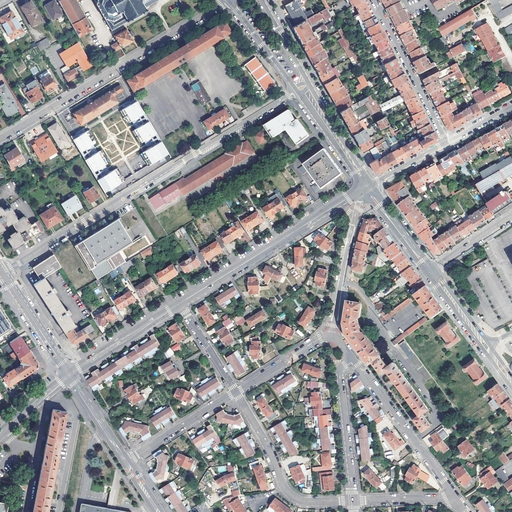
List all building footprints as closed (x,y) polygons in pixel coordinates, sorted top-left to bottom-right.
[(81,0),(58,0),(76,31),(79,37),(92,29),(82,9),(85,7),(81,0)] [(94,0),(112,30),(127,22),(128,23),(129,22),(129,21),(146,11),(146,12),(148,11),(147,10),(148,10),(148,9),(147,9),(146,7),(158,0),(94,0)] [(286,5),(297,25),(315,15),(312,10),(304,15),(299,6),(301,5),(300,3),(298,0),(295,0),(291,3),(286,5)] [(325,0),(321,0),(326,9),(329,7),(325,0)] [(366,0),(365,0),(356,5),(360,14),(371,8),(368,3),(366,0)] [(386,5),(387,8),(400,2),(399,0),(390,0),(385,3),(386,5)] [(431,0),(438,11),(448,5),(455,1),(456,2),(457,4),(465,0),(431,0)] [(501,0),(488,0),(500,20),(511,13),(511,5),(503,11),(498,2),(501,0)] [(20,6),(32,27),(41,21),(30,1),(20,6)] [(45,6),(53,20),(62,15),(54,1),(45,6)] [(389,11),(397,28),(410,21),(402,5),(400,2),(387,8),(389,11)] [(360,14),(359,14),(363,22),(364,22),(375,16),(373,13),(371,8),(360,14)] [(323,17),(325,20),(331,17),(326,9),(321,12),(323,17)] [(439,28),(443,36),(472,19),(473,21),(477,19),(471,9),(439,28)] [(11,11),(0,17),(0,20),(10,39),(23,32),(11,11)] [(301,41),(302,43),(315,35),(327,29),(325,26),(324,24),(311,31),(310,30),(312,29),(309,25),(323,17),(321,12),(315,15),(297,25),(293,27),(295,32),(298,36),(301,41)] [(375,16),(364,22),(366,25),(367,29),(378,23),(376,20),(375,16)] [(399,31),(401,36),(413,30),(411,25),(413,23),(412,20),(410,21),(397,28),(399,31)] [(127,81),(134,92),(231,32),(224,21),(127,81)] [(378,23),(367,29),(371,36),(382,31),(380,27),(378,23)] [(477,34),(479,34),(483,41),(494,35),(491,29),(488,23),(475,30),(477,34)] [(112,45),(119,59),(125,55),(121,48),(133,41),(127,29),(115,36),(118,42),(112,45)] [(404,40),(406,45),(416,39),(417,39),(413,30),(401,36),(404,40)] [(371,36),(371,37),(372,41),(371,41),(372,44),(374,44),(386,38),(384,34),(382,31),(371,36)] [(336,37),(334,34),(324,40),(325,43),(336,37)] [(303,45),(306,50),(319,43),(315,35),(302,43),(303,45)] [(494,35),(483,41),(489,51),(499,46),(497,43),(495,40),(496,39),(494,35)] [(386,38),(374,44),(374,45),(376,44),(379,51),(390,45),(388,41),(386,38)] [(36,45),(40,51),(50,45),(46,39),(36,45)] [(408,49),(410,54),(421,48),(416,39),(406,45),(408,49)] [(456,44),(457,47),(451,51),(454,57),(466,51),(461,42),(456,44)] [(91,66),(85,56),(85,55),(78,43),(59,54),(67,66),(61,70),(68,81),(79,74),(77,72),(82,69),(83,71),(91,66)] [(308,55),(309,57),(311,56),(323,49),(321,45),(319,43),(306,50),(307,52),(308,55)] [(379,51),(378,51),(380,55),(381,58),(393,52),(391,49),(390,45),(379,51)] [(489,51),(495,62),(498,60),(506,57),(503,51),(500,45),(499,46),(489,51)] [(344,47),(350,58),(353,57),(347,46),(344,47)] [(327,52),(324,48),(323,49),(311,56),(315,64),(327,57),(325,53),(327,52)] [(412,58),(415,63),(426,57),(422,48),(421,48),(410,54),(412,58)] [(393,52),(381,58),(383,60),(381,61),(383,65),(384,65),(397,59),(395,55),(393,52)] [(315,67),(320,75),(331,69),(332,69),(327,60),(330,58),(329,56),(327,57),(315,64),(314,64),(315,67)] [(255,57),(246,64),(265,90),(271,85),(273,87),(274,86),(274,85),(275,84),(255,57)] [(418,68),(421,74),(437,66),(435,63),(432,65),(430,59),(428,60),(427,57),(426,57),(415,63),(418,68)] [(498,60),(510,82),(511,81),(511,68),(506,57),(498,60)] [(397,59),(384,65),(387,72),(400,66),(398,62),(397,59)] [(457,64),(452,66),(455,73),(461,70),(457,64)] [(384,79),(386,82),(391,79),(404,73),(402,69),(400,66),(387,72),(390,76),(384,79)] [(323,82),(325,84),(336,78),(331,69),(320,75),(323,82)] [(450,75),(451,78),(454,77),(454,76),(456,75),(459,80),(460,79),(464,77),(461,70),(455,73),(450,75)] [(39,78),(47,92),(48,91),(49,92),(53,90),(52,89),(53,89),(53,90),(57,87),(56,87),(57,86),(48,72),(39,78)] [(426,83),(427,86),(440,80),(438,77),(442,75),(441,72),(424,80),(426,83)] [(404,73),(391,79),(395,87),(397,86),(408,81),(405,76),(404,73)] [(356,89),(357,91),(368,85),(363,75),(358,78),(361,84),(356,86),(357,88),(356,89)] [(326,87),(330,93),(342,86),(337,77),(336,78),(325,84),(326,87)] [(37,100),(42,97),(36,87),(39,86),(35,79),(25,85),(26,87),(22,89),(25,94),(26,94),(31,103),(37,100)] [(429,90),(431,94),(443,88),(440,82),(442,81),(441,80),(440,80),(427,86),(429,90)] [(190,87),(202,106),(212,100),(200,81),(198,82),(198,81),(193,85),(190,87)] [(408,81),(397,86),(401,94),(412,88),(409,84),(408,81)] [(506,96),(511,93),(506,84),(504,85),(503,83),(495,88),(497,92),(501,99),(506,96)] [(0,107),(7,118),(18,111),(17,110),(18,109),(4,85),(0,87),(0,94),(0,95),(5,103),(0,107)] [(88,104),(73,113),(80,125),(128,96),(122,87),(122,86),(121,86),(120,85),(93,101),(92,99),(87,102),(88,104)] [(345,89),(343,86),(342,86),(330,93),(331,95),(332,97),(335,102),(347,95),(350,94),(347,88),(345,89)] [(444,95),(444,94),(447,92),(445,87),(443,88),(431,94),(433,97),(434,100),(444,95)] [(381,108),(383,111),(405,100),(405,101),(415,95),(413,92),(412,88),(401,94),(380,105),(381,108)] [(495,101),(501,99),(497,92),(494,94),(493,92),(489,93),(486,95),(491,104),(495,101)] [(347,124),(349,127),(362,119),(381,108),(380,105),(376,99),(375,97),(373,93),(353,104),(340,111),(343,116),(345,120),(347,124)] [(486,107),(491,104),(486,95),(485,94),(483,95),(479,97),(475,99),(478,104),(481,109),(486,107)] [(337,106),(340,111),(353,104),(347,95),(335,102),(337,106)] [(417,100),(415,95),(405,101),(409,109),(419,103),(417,100)] [(436,103),(438,108),(449,102),(448,101),(447,102),(444,95),(434,100),(436,103)] [(458,109),(453,100),(449,102),(438,108),(440,112),(443,116),(452,112),(458,109)] [(136,101),(121,110),(129,122),(131,120),(139,115),(144,113),(136,101)] [(419,103),(409,109),(412,115),(423,110),(421,106),(419,103)] [(480,116),(484,114),(481,109),(478,104),(470,108),(476,118),(480,116)] [(474,119),(476,118),(470,108),(467,110),(467,111),(463,113),(468,122),(470,121),(474,119)] [(285,130),(296,145),(308,136),(297,119),(292,122),(291,120),(294,118),(288,110),(264,126),(272,139),(285,130)] [(414,120),(410,122),(412,124),(426,117),(424,113),(423,110),(412,115),(414,120)] [(204,121),(209,129),(226,118),(221,111),(204,121)] [(449,130),(453,131),(462,125),(468,122),(463,113),(455,117),(452,112),(443,116),(449,130)] [(139,115),(131,120),(136,129),(144,124),(139,115)] [(367,127),(370,133),(381,127),(381,128),(388,124),(389,127),(391,126),(386,116),(367,127)] [(411,124),(413,127),(416,126),(418,129),(430,123),(428,120),(426,117),(412,124),(411,124)] [(350,129),(353,135),(364,129),(366,127),(362,119),(349,127),(350,129)] [(509,136),(511,133),(511,120),(507,123),(503,126),(509,136)] [(156,133),(149,121),(144,124),(136,129),(134,130),(141,142),(143,141),(151,136),(156,133)] [(56,123),(48,128),(60,147),(68,142),(56,123)] [(432,127),(430,123),(418,129),(417,130),(417,131),(420,130),(421,132),(423,137),(434,131),(432,127)] [(391,130),(394,137),(397,136),(395,132),(391,126),(389,127),(390,130),(391,130)] [(503,142),(510,138),(509,136),(503,126),(499,128),(496,130),(503,142)] [(359,144),(370,138),(364,129),(353,135),(357,142),(359,144)] [(502,149),(505,146),(503,142),(496,130),(491,132),(487,134),(494,147),(499,144),(502,149)] [(87,131),(73,140),(80,152),(84,149),(92,144),(95,143),(87,131)] [(256,135),(261,143),(268,138),(263,131),(256,135)] [(435,140),(436,137),(434,131),(423,137),(424,138),(423,140),(420,142),(423,147),(428,145),(435,140)] [(57,151),(47,133),(37,140),(36,140),(35,138),(29,142),(41,161),(57,151)] [(487,151),(494,147),(487,134),(483,137),(480,138),(485,147),(487,151)] [(151,136),(143,141),(148,149),(157,144),(151,136)] [(359,144),(363,151),(366,149),(372,145),(370,140),(372,139),(371,137),(370,138),(359,144)] [(420,142),(418,138),(410,142),(415,151),(420,149),(423,147),(420,142)] [(477,151),(485,147),(480,138),(476,141),(473,142),(477,151)] [(148,149),(142,153),(150,164),(168,153),(161,141),(157,144),(148,149)] [(185,179),(184,178),(176,183),(182,194),(183,196),(233,165),(234,166),(250,155),(250,154),(254,151),(247,141),(243,143),(242,142),(225,153),(226,154),(185,179)] [(387,143),(385,141),(382,142),(376,146),(378,149),(387,143)] [(415,151),(410,142),(403,147),(408,156),(411,154),(415,151)] [(470,156),(478,152),(477,151),(473,142),(468,145),(465,147),(470,156)] [(92,144),(84,149),(90,157),(97,152),(92,144)] [(370,150),(376,159),(377,158),(382,156),(378,149),(376,146),(370,150)] [(400,160),(408,156),(403,147),(392,153),(397,162),(400,160)] [(464,163),(472,159),(470,156),(465,147),(461,149),(457,151),(464,163)] [(4,156),(11,167),(17,163),(19,167),(25,163),(23,160),(24,159),(17,148),(4,156)] [(312,187),(316,193),(343,173),(334,161),(326,149),(299,169),(303,175),(309,171),(317,182),(312,187)] [(107,163),(100,151),(97,152),(90,157),(85,160),(92,172),(97,169),(105,164),(107,163)] [(467,177),(471,175),(464,163),(457,151),(453,154),(449,156),(455,168),(460,165),(462,168),(461,170),(460,170),(462,174),(463,174),(465,174),(467,177)] [(392,153),(392,152),(383,158),(388,167),(395,163),(397,162),(392,153)] [(437,167),(442,176),(447,173),(448,176),(452,173),(451,171),(456,169),(455,168),(449,156),(444,159),(440,161),(442,164),(437,167)] [(378,160),(377,158),(376,159),(372,162),(369,163),(374,171),(378,173),(384,169),(388,167),(383,158),(378,160)] [(475,183),(480,192),(511,175),(511,158),(480,174),(484,180),(480,182),(479,181),(475,183)] [(279,168),(281,171),(290,165),(288,163),(279,168)] [(105,164),(97,169),(102,177),(110,172),(105,164)] [(433,179),(435,183),(438,181),(437,179),(442,176),(437,167),(435,164),(431,166),(427,168),(433,179)] [(419,173),(425,184),(433,179),(427,168),(422,171),(419,173)] [(102,177),(97,180),(104,192),(123,181),(116,169),(110,172),(102,177)] [(418,191),(421,194),(427,190),(424,186),(426,185),(425,184),(419,173),(415,175),(411,177),(418,191)] [(247,187),(250,193),(261,186),(258,181),(247,187)] [(391,196),(398,205),(410,197),(411,196),(401,182),(387,191),(391,196)] [(150,199),(156,210),(182,194),(176,183),(150,199)] [(84,193),(90,203),(100,196),(94,186),(84,193)] [(311,195),(306,187),(295,194),(301,203),(305,200),(304,199),(311,195)] [(502,194),(487,204),(491,211),(494,216),(509,206),(511,203),(511,200),(510,198),(506,192),(505,191),(504,192),(503,191),(501,192),(502,194)] [(280,192),(276,194),(279,199),(272,204),(278,213),(285,208),(285,207),(288,205),(280,192)] [(287,198),(292,206),(296,204),(297,205),(301,203),(295,194),(287,198)] [(62,204),(69,216),(82,207),(75,196),(62,204)] [(403,212),(406,217),(418,208),(410,197),(398,205),(400,208),(403,212)] [(226,201),(231,208),(235,205),(231,198),(226,201)] [(266,207),(264,208),(270,218),(278,213),(272,204),(270,201),(265,204),(266,207)] [(487,204),(479,210),(479,211),(486,221),(490,219),(494,216),(491,211),(487,204)] [(8,239),(14,249),(33,238),(44,231),(38,221),(31,226),(24,216),(19,219),(14,212),(15,211),(11,205),(4,209),(1,206),(0,206),(0,205),(0,231),(1,232),(6,229),(5,227),(9,224),(12,222),(17,230),(10,235),(11,237),(8,239)] [(40,215),(48,228),(62,220),(54,207),(40,215)] [(270,218),(264,208),(261,210),(267,219),(270,218)] [(411,223),(414,227),(425,220),(426,219),(418,208),(406,217),(408,219),(411,223)] [(479,211),(469,217),(471,219),(476,228),(482,224),(486,221),(479,211)] [(264,221),(258,212),(251,217),(257,226),(264,221)] [(243,222),(249,231),(257,226),(251,217),(243,222)] [(122,218),(119,219),(133,242),(136,240),(122,218)] [(76,246),(97,280),(98,279),(114,270),(107,258),(105,254),(116,247),(119,251),(133,242),(119,219),(76,246)] [(377,219),(365,220),(362,232),(367,234),(368,231),(377,230),(379,233),(385,229),(379,221),(377,219)] [(476,228),(471,219),(464,224),(469,233),(473,230),(476,228)] [(416,229),(420,235),(429,229),(429,228),(426,225),(428,223),(425,220),(414,227),(416,229)] [(245,232),(239,222),(236,223),(237,225),(229,230),(235,239),(241,235),(241,236),(243,235),(243,233),(245,232)] [(469,233),(464,224),(458,229),(463,237),(467,234),(469,233)] [(458,229),(456,227),(448,232),(455,242),(459,239),(463,237),(458,229)] [(381,246),(378,249),(379,256),(385,251),(395,243),(389,235),(387,231),(385,229),(379,233),(375,236),(376,243),(378,242),(381,246)] [(421,237),(425,242),(431,238),(438,234),(435,229),(431,232),(429,229),(420,235),(421,237)] [(235,239),(229,230),(222,235),(219,237),(223,243),(226,242),(227,243),(229,241),(230,242),(235,239)] [(370,246),(371,242),(369,241),(371,235),(367,234),(362,232),(359,240),(359,242),(370,246)] [(455,242),(448,232),(441,237),(448,247),(451,244),(455,242)] [(163,240),(164,242),(174,236),(172,234),(168,236),(163,240)] [(317,244),(324,249),(325,248),(328,251),(333,244),(331,243),(331,242),(322,235),(322,236),(319,234),(314,241),(318,243),(317,244)] [(219,237),(219,236),(216,238),(218,242),(222,249),(225,247),(223,243),(219,237)] [(137,240),(141,249),(148,245),(144,237),(137,240)] [(448,247),(441,237),(434,242),(440,252),(444,249),(448,247)] [(427,245),(435,255),(440,252),(434,242),(431,238),(425,242),(427,245)] [(222,249),(218,242),(210,246),(216,255),(219,253),(220,254),(222,253),(221,251),(223,249),(222,249)] [(370,246),(359,242),(358,244),(357,249),(368,253),(370,246)] [(390,258),(392,260),(393,259),(402,253),(400,250),(397,245),(395,243),(385,251),(387,254),(386,255),(389,259),(390,258)] [(142,255),(145,259),(155,252),(152,246),(141,253),(142,255)] [(200,253),(204,260),(207,258),(207,259),(209,258),(210,260),(213,258),(212,258),(216,255),(210,246),(200,253)] [(107,258),(119,251),(116,247),(105,254),(107,258)] [(297,263),(297,267),(304,266),(303,248),(296,249),(296,252),(295,252),(295,263),(297,263)] [(368,253),(357,249),(356,252),(354,260),(365,264),(368,253)] [(391,266),(393,269),(397,266),(407,259),(404,255),(402,253),(393,259),(395,263),(391,266)] [(42,262),(33,268),(41,280),(45,278),(61,267),(54,255),(42,262)] [(202,263),(197,255),(189,260),(195,269),(201,265),(200,264),(202,263)] [(387,264),(379,258),(376,267),(379,270),(387,264)] [(397,266),(403,274),(413,267),(411,265),(407,259),(397,266)] [(123,272),(124,272),(134,266),(130,260),(120,266),(123,272)] [(195,269),(189,260),(179,266),(182,271),(183,273),(186,271),(187,273),(189,272),(195,269)] [(353,270),(362,273),(365,264),(354,260),(353,270)] [(179,266),(176,263),(166,270),(172,279),(176,276),(175,275),(182,271),(179,266)] [(367,264),(366,270),(371,272),(373,274),(379,270),(376,267),(372,266),(367,264)] [(272,277),(280,282),(283,276),(280,274),(281,273),(271,267),(271,269),(267,267),(264,273),(267,275),(264,280),(268,285),(272,277)] [(407,277),(409,281),(410,280),(418,274),(415,270),(413,267),(403,274),(406,278),(407,277)] [(318,272),(315,280),(317,281),(316,284),(324,287),(324,284),(326,284),(328,274),(327,274),(328,271),(320,269),(319,272),(318,272)] [(157,273),(154,275),(155,276),(160,283),(160,284),(167,280),(168,281),(172,279),(166,270),(158,275),(157,273)] [(120,274),(126,282),(128,280),(124,272),(123,272),(120,274)] [(410,284),(412,287),(413,286),(422,280),(421,278),(418,274),(410,280),(412,283),(410,284)] [(160,283),(155,276),(145,282),(150,292),(158,287),(157,285),(160,283)] [(249,291),(249,294),(259,294),(259,290),(260,290),(260,281),(258,281),(258,277),(248,278),(249,281),(248,281),(248,291),(249,291)] [(56,320),(65,332),(73,327),(75,326),(69,315),(71,314),(68,309),(66,310),(54,293),(57,291),(54,287),(52,289),(45,278),(41,280),(34,285),(43,299),(56,320)] [(422,280),(413,286),(415,288),(418,292),(426,286),(425,284),(422,280)] [(136,288),(142,297),(150,292),(145,282),(136,288)] [(215,298),(220,306),(225,302),(227,305),(231,303),(229,300),(234,297),(236,299),(240,297),(232,284),(228,286),(230,288),(224,292),(223,289),(219,291),(221,294),(215,298)] [(415,295),(432,319),(444,310),(441,305),(431,291),(426,286),(418,292),(415,295)] [(137,300),(131,291),(124,296),(129,305),(137,300)] [(124,296),(113,303),(115,306),(119,312),(129,305),(124,296)] [(384,317),(387,320),(413,301),(411,298),(387,316),(384,317)] [(415,420),(424,432),(431,426),(423,415),(429,410),(395,363),(389,367),(381,357),(364,333),(363,333),(362,333),(359,319),(360,318),(362,304),(362,303),(348,301),(347,307),(344,323),(345,328),(346,335),(352,343),(364,359),(369,366),(373,363),(381,374),(384,372),(387,370),(394,380),(411,404),(420,416),(418,417),(415,420)] [(0,340),(14,331),(19,327),(7,309),(5,310),(0,302),(0,340)] [(207,321),(209,325),(216,321),(206,305),(200,309),(202,312),(201,313),(206,322),(207,321)] [(119,312),(115,306),(104,313),(110,322),(114,319),(114,318),(117,316),(117,315),(120,314),(119,312)] [(309,308),(300,323),(306,327),(308,324),(309,325),(315,316),(313,315),(315,312),(309,308)] [(260,312),(259,311),(255,314),(259,321),(267,317),(263,310),(260,312)] [(94,320),(99,327),(105,323),(106,324),(110,322),(104,313),(98,317),(98,318),(94,320)] [(235,318),(237,322),(244,318),(241,313),(235,318)] [(247,318),(252,326),(259,321),(255,314),(250,317),(249,316),(247,318)] [(82,339),(88,336),(99,328),(99,327),(94,320),(91,315),(75,326),(73,327),(65,332),(71,342),(73,343),(74,343),(75,344),(82,339)] [(223,323),(227,327),(233,322),(229,318),(223,323)] [(246,322),(244,318),(237,322),(239,326),(246,322)] [(426,318),(397,339),(399,343),(429,321),(426,318)] [(456,337),(453,332),(450,327),(447,323),(437,330),(440,335),(441,334),(445,338),(448,343),(447,344),(450,348),(460,340),(457,336),(456,337)] [(171,332),(175,339),(176,339),(179,342),(185,337),(184,335),(184,334),(179,326),(178,326),(177,324),(170,328),(172,331),(171,332)] [(280,333),(280,334),(289,338),(292,339),(295,332),(292,330),(292,328),(285,325),(284,326),(281,325),(277,332),(280,333)] [(225,343),(227,346),(234,341),(232,338),(233,337),(229,330),(227,331),(225,328),(218,333),(220,335),(219,335),(225,344),(225,343)] [(92,376),(86,380),(92,390),(112,377),(111,376),(115,373),(117,376),(123,372),(121,369),(128,365),(138,359),(139,362),(143,360),(141,357),(146,354),(147,357),(161,348),(153,334),(149,337),(151,339),(139,347),(137,344),(130,348),(132,351),(100,371),(98,368),(90,373),(92,376)] [(18,337),(10,342),(16,351),(8,357),(11,362),(19,357),(29,351),(20,336),(18,337)] [(405,341),(400,345),(410,359),(410,358),(427,381),(432,377),(405,341)] [(253,354),(253,358),(261,358),(261,356),(262,356),(263,345),(262,345),(262,342),(254,342),(254,345),(252,345),(252,354),(253,354)] [(174,353),(181,348),(178,343),(171,347),(174,353)] [(171,348),(164,352),(167,358),(174,354),(171,348)] [(22,365),(16,369),(22,378),(30,373),(37,368),(37,366),(38,364),(29,351),(19,357),(22,362),(20,363),(22,365)] [(235,369),(238,376),(245,371),(242,365),(244,364),(240,357),(237,358),(234,352),(227,357),(230,362),(227,365),(231,372),(235,369)] [(484,374),(481,369),(477,364),(478,364),(475,360),(465,367),(468,371),(469,370),(472,375),(476,380),(474,381),(477,385),(488,377),(485,373),(484,374)] [(162,368),(166,374),(168,373),(175,369),(173,367),(172,365),(170,363),(162,368)] [(305,364),(302,370),(319,376),(322,370),(318,369),(319,367),(309,363),(308,365),(305,364)] [(9,386),(22,378),(16,369),(15,368),(6,374),(7,375),(4,378),(9,386)] [(175,369),(168,373),(172,380),(180,375),(179,374),(178,372),(176,368),(175,369)] [(271,382),(279,395),(285,391),(286,392),(292,389),(292,387),(295,385),(293,383),(297,380),(290,370),(287,372),(288,375),(285,377),(284,374),(277,378),(279,381),(276,383),(274,380),(271,382)] [(352,391),(354,391),(359,387),(360,390),(365,386),(356,374),(352,376),(354,379),(350,382),(352,391)] [(198,390),(204,400),(208,398),(206,395),(209,393),(210,396),(217,392),(215,389),(219,387),(220,390),(223,388),(217,377),(213,380),(212,377),(209,379),(208,378),(202,382),(202,383),(200,385),(201,388),(198,390)] [(128,394),(131,398),(139,393),(137,390),(140,388),(137,384),(127,391),(128,393),(128,394)] [(500,386),(499,384),(498,384),(497,385),(489,391),(494,399),(495,399),(504,391),(500,386)] [(179,389),(175,396),(178,397),(178,398),(188,403),(188,402),(191,403),(194,395),(195,395),(197,392),(193,386),(191,392),(183,388),(182,390),(179,389)] [(495,399),(500,407),(510,399),(506,394),(504,391),(495,399)] [(311,397),(312,401),(322,400),(322,395),(321,395),(321,392),(312,393),(313,397),(311,397)] [(134,403),(136,405),(142,401),(143,402),(146,400),(143,395),(142,396),(139,393),(131,398),(134,403)] [(369,421),(383,411),(381,408),(379,410),(376,407),(379,405),(374,398),(371,400),(367,396),(360,398),(360,401),(364,406),(362,408),(364,411),(366,410),(369,413),(367,414),(369,417),(367,418),(369,421)] [(265,413),(270,420),(277,415),(274,411),(273,412),(264,397),(258,401),(260,404),(258,405),(264,414),(265,413)] [(501,408),(493,413),(498,419),(505,413),(506,415),(511,410),(511,401),(511,402),(510,399),(500,407),(501,408)] [(323,405),(322,400),(312,401),(312,405),(314,405),(315,417),(331,416),(333,415),(332,409),(322,410),(322,406),(323,405)] [(447,409),(453,418),(458,413),(452,405),(447,409)] [(162,408),(161,407),(158,409),(167,423),(170,421),(168,418),(170,417),(172,416),(174,419),(177,417),(170,407),(166,409),(165,407),(162,408)] [(47,511),(49,502),(51,503),(52,501),(52,499),(50,498),(53,482),(55,483),(56,481),(56,479),(54,479),(66,412),(52,409),(51,418),(48,417),(48,419),(48,421),(50,421),(47,438),(45,437),(44,439),(44,441),(47,441),(44,457),(41,456),(41,458),(40,460),(43,461),(33,511),(47,511)] [(150,419),(157,430),(160,427),(158,424),(161,422),(163,426),(167,423),(158,409),(154,411),(155,413),(153,414),(154,417),(150,419)] [(217,416),(216,420),(239,426),(239,423),(243,421),(239,413),(237,414),(236,415),(225,412),(223,409),(216,414),(217,416)] [(323,447),(323,451),(335,449),(334,446),(331,446),(331,442),(334,442),(333,435),(330,435),(330,431),(333,431),(332,423),(329,423),(328,420),(331,419),(331,416),(315,417),(314,417),(315,421),(317,421),(317,424),(320,423),(320,428),(316,428),(316,433),(318,432),(318,436),(321,435),(322,439),(317,440),(318,444),(319,444),(320,447),(323,447)] [(119,429),(124,437),(128,435),(127,434),(130,432),(135,433),(141,434),(143,437),(141,438),(143,441),(151,436),(149,433),(150,433),(148,430),(149,426),(141,424),(142,422),(134,420),(134,423),(126,421),(125,424),(122,426),(122,427),(119,429)] [(288,451),(291,455),(299,453),(298,449),(296,446),(298,445),(294,439),(292,440),(290,437),(292,435),(291,433),(292,432),(290,429),(287,431),(284,427),(286,426),(285,424),(287,423),(285,420),(271,429),(274,433),(276,432),(279,436),(276,437),(280,443),(282,441),(285,445),(282,447),(285,452),(288,451)] [(361,452),(362,459),(370,458),(370,452),(372,452),(372,447),(369,447),(369,443),(371,443),(371,439),(373,439),(373,435),(370,436),(370,431),(367,432),(366,426),(365,424),(358,428),(358,432),(359,433),(355,434),(356,441),(360,441),(360,443),(360,445),(357,445),(358,452),(361,452)] [(194,435),(191,437),(198,447),(202,444),(203,446),(205,445),(206,447),(213,443),(212,441),(214,439),(213,437),(217,435),(211,425),(207,427),(209,430),(207,431),(206,432),(204,429),(197,433),(199,436),(196,438),(195,435),(194,435)] [(382,436),(390,431),(387,427),(380,433),(382,436)] [(396,437),(393,433),(392,434),(390,431),(382,436),(388,444),(396,437)] [(248,432),(233,440),(235,444),(237,443),(238,446),(240,444),(242,447),(253,441),(252,439),(249,440),(247,437),(250,436),(248,432)] [(435,441),(432,443),(434,447),(443,440),(438,432),(432,437),(435,441)] [(388,444),(393,451),(401,446),(398,442),(399,441),(396,437),(388,444)] [(434,447),(437,451),(441,449),(444,453),(449,449),(443,440),(434,447)] [(468,440),(458,448),(461,452),(471,445),(468,440)] [(253,447),(255,446),(253,441),(242,447),(239,448),(242,453),(244,451),(248,458),(256,454),(253,447)] [(474,454),(477,452),(471,445),(461,452),(465,457),(472,452),(474,454)] [(153,472),(149,474),(155,482),(158,480),(159,480),(161,479),(165,480),(167,471),(169,471),(170,464),(168,463),(170,455),(166,454),(164,452),(161,449),(153,454),(155,458),(157,457),(158,459),(157,466),(156,471),(154,473),(153,472)] [(501,459),(504,464),(510,460),(504,452),(498,456),(496,458),(499,461),(501,459)] [(330,453),(321,454),(323,467),(313,468),(313,471),(328,470),(327,466),(332,466),(330,453)] [(180,454),(176,461),(180,463),(179,464),(187,468),(188,467),(191,468),(195,461),(192,459),(193,459),(182,454),(182,455),(180,454)] [(406,480),(413,484),(414,481),(415,481),(420,472),(421,469),(417,467),(419,466),(416,464),(415,466),(414,465),(412,469),(411,468),(407,476),(408,477),(406,480)] [(254,468),(257,476),(265,473),(263,468),(262,469),(261,465),(254,468)] [(453,471),(459,479),(468,472),(462,465),(459,468),(458,466),(453,471)] [(303,472),(300,466),(291,469),(294,476),(303,472)] [(485,477),(482,479),(489,489),(499,482),(489,468),(483,473),(485,477)] [(498,475),(501,479),(506,475),(501,468),(496,472),(498,475)] [(294,476),(296,482),(305,478),(304,475),(309,473),(309,480),(312,480),(311,469),(306,471),(303,472),(294,476)] [(375,485),(378,488),(383,483),(370,469),(365,474),(368,477),(367,478),(374,486),(375,485)] [(317,474),(319,494),(323,493),(322,491),(335,490),(332,472),(317,474)] [(459,479),(464,487),(470,482),(469,481),(475,477),(472,473),(470,475),(468,472),(459,479)] [(257,476),(262,490),(269,487),(266,479),(267,478),(265,473),(257,476)] [(221,478),(221,477),(217,480),(222,486),(229,482),(232,482),(237,481),(235,474),(224,476),(221,478)] [(501,479),(511,493),(511,492),(511,478),(510,480),(506,475),(501,479)] [(161,491),(163,494),(166,491),(169,497),(166,499),(169,503),(172,501),(174,504),(171,506),(173,509),(176,507),(178,511),(190,511),(192,511),(189,507),(186,509),(180,499),(182,497),(181,495),(183,493),(181,490),(176,493),(173,489),(176,487),(173,483),(161,491)] [(224,500),(231,511),(235,508),(243,504),(238,497),(227,499),(224,500)] [(270,506),(273,508),(270,511),(271,511),(274,511),(276,510),(282,503),(276,499),(270,506)] [(479,510),(476,511),(481,511),(490,505),(488,503),(485,504),(482,499),(475,505),(479,510)] [(0,501),(0,511),(6,511),(8,503),(0,501)] [(277,511),(283,511),(287,507),(282,503),(276,510),(277,511)]
